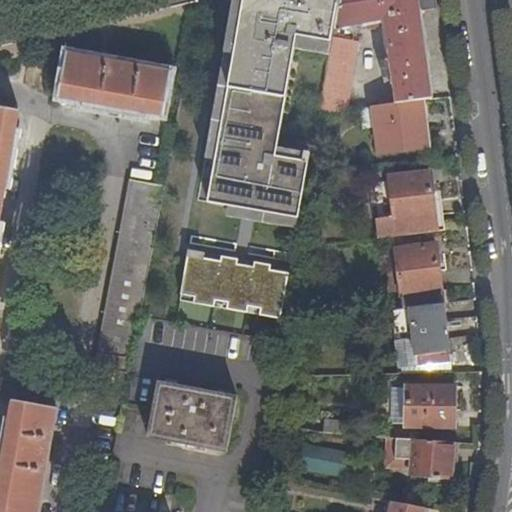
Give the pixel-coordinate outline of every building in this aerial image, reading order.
[(337,0),(241,0),(233,53),(216,159),(209,201),(230,205),(265,210),(264,222),(299,228),(310,153),(304,152),(303,161),(275,156),(276,149),(292,50),(328,56),(337,0)] [(394,39),(388,40),(391,58),(380,59),(383,79),(394,78),(396,95),(429,91),(419,11),(418,11),(417,9),(432,7),(431,0),(337,0),(328,56),(319,105),(347,101),(358,42),(338,37),(340,26),(366,20),(368,28),(379,25),(377,18),(390,15),(393,30),(394,39)] [(216,159),(233,53),(223,51),(206,157),(216,159)] [(161,115),(170,72),(66,53),(58,97),(161,115)] [(430,99),(429,91),(396,95),(397,103),(421,100),(430,99)] [(424,123),(421,100),(397,103),(359,107),(362,130),(374,129),(377,154),(421,148),(418,124),(424,123)] [(346,109),(347,101),(319,105),(318,113),(346,109)] [(0,217),(19,111),(0,107),(0,217)] [(427,148),(424,123),(418,124),(421,148),(427,148)] [(304,152),(276,149),(275,156),(303,161),(304,152)] [(374,184),(379,238),(434,231),(427,171),(388,177),(388,182),(374,184)] [(93,368),(127,375),(138,317),(162,185),(128,180),(93,368)] [(265,210),(230,205),(228,216),(264,222),(265,210)] [(394,249),(403,308),(408,307),(443,303),(435,243),(394,249)] [(189,250),(180,300),(282,318),(290,274),(271,270),(272,265),(256,262),(255,267),(237,264),(238,259),(222,256),(221,262),(203,258),(204,253),(189,250)] [(221,262),(222,256),(204,253),(203,258),(221,262)] [(256,262),(238,259),(237,264),(255,267),(256,262)] [(291,268),(272,265),(271,270),(290,274),(291,268)] [(450,362),(443,303),(408,307),(409,315),(414,356),(395,359),(396,369),(450,362)] [(414,356),(409,315),(390,318),(395,359),(414,356)] [(450,362),(396,369),(397,374),(452,373),(450,362)] [(291,372),(273,370),(264,421),(282,424),(285,402),(287,403),(289,390),(288,390),(291,372)] [(227,452),(238,397),(159,382),(148,437),(227,452)] [(452,430),(453,388),(404,386),(404,389),(403,425),(403,428),(452,430)] [(403,425),(404,389),(390,388),(389,424),(403,425)] [(0,475),(0,511),(38,511),(57,408),(14,400),(0,475)] [(300,416),(298,428),(319,432),(323,432),(351,435),(352,419),(322,416),(322,417),(300,416)] [(281,427),(264,424),(260,445),(278,448),(281,427)] [(315,450),(347,456),(351,435),(323,432),(319,432),(315,450)] [(451,458),(452,442),(424,440),(386,437),(384,468),(410,469),(410,477),(449,480),(451,458)] [(458,459),(459,443),(452,442),(451,458),(458,459)] [(344,474),(347,456),(315,450),(309,449),(304,457),(312,469),(344,474)] [(264,488),(266,478),(255,476),(253,486),(264,488)] [(392,501),(389,511),(422,511),(423,507),(392,501)]
